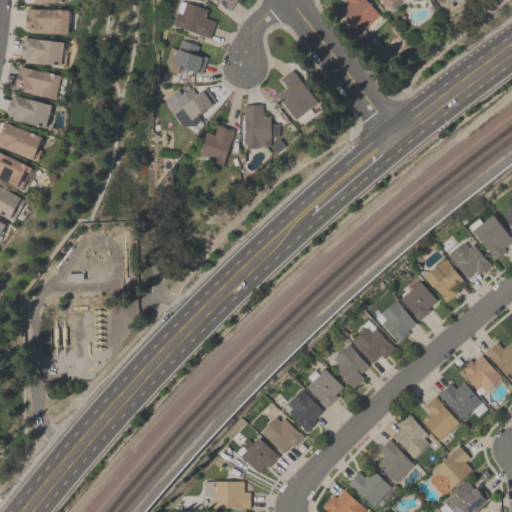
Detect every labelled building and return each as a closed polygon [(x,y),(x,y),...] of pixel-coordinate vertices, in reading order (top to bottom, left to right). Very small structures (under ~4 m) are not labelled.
[(179,0),(206,9),(204,17),(214,21),(209,37),(174,26),(175,24),(172,23),(179,0)] [(236,0),(227,10),(215,0),(236,0)] [(347,2),(345,0),(366,0),(379,14),(357,33),(338,10),(347,2)] [(376,0),(380,9),(404,0),(376,0)] [(69,9),(68,33),(29,32),(29,27),(25,27),(26,7),(69,9)] [(64,41),(63,47),(64,48),(65,49),(64,50),(64,52),(63,53),(62,53),(61,65),(37,62),(37,63),(24,62),(25,57),(19,57),(21,42),(23,42),(24,37),(64,41)] [(200,73),(178,66),(176,73),(162,68),(170,46),(176,49),(179,39),(198,45),(195,53),(206,57),(200,73)] [(19,66),(61,75),(55,98),(18,90),(19,86),(14,85),(17,71),(18,71),(19,66)] [(316,102),(309,107),(313,113),(299,124),(276,94),(287,86),(280,77),(291,69),(316,102)] [(163,98),(176,89),(180,94),(190,86),(196,94),(202,90),(206,95),(210,93),(216,101),(198,114),(202,118),(194,123),(181,126),(166,105),(163,98)] [(45,127),(11,119),(12,114),(6,113),(7,109),(6,109),(8,100),(10,101),(12,94),(51,104),(45,127)] [(269,114),(269,123),(277,123),(278,136),(269,136),(269,145),(257,148),(245,148),(245,144),(243,143),(242,137),(244,137),(243,104),(261,104),(261,114),(269,114)] [(39,147),(38,146),(38,148),(41,149),(37,161),(0,146),(0,129),(3,130),(6,122),(41,136),(41,138),(42,138),(42,140),(42,143),(41,145),(39,147)] [(213,133),(216,123),(233,128),(221,166),(206,161),(207,157),(198,154),(205,131),(213,133)] [(0,152),(31,167),(31,169),(31,172),(30,173),(29,175),(28,177),(26,178),(21,189),(0,178),(0,152)] [(0,185),(24,200),(18,210),(14,208),(8,218),(0,213),(0,185)] [(511,229),(500,213),(508,207),(503,200),(510,195),(511,197),(511,229)] [(511,240),(502,247),(504,250),(493,259),(470,230),(471,229),(468,225),(477,218),(480,222),(491,214),(511,240)] [(465,278),(446,255),(462,242),(467,247),(472,243),(489,264),(477,274),(475,270),(465,278)] [(445,302),(440,296),(441,295),(433,285),(431,286),(423,276),(443,259),(464,283),(456,290),(457,291),(445,302)] [(399,298),(419,281),(435,300),(427,307),(429,309),(417,320),(413,315),(414,315),(399,298)] [(374,317),(394,300),(414,323),(406,330),(408,332),(396,343),(374,317)] [(350,341),(364,327),(361,324),(366,319),(388,343),(389,342),(394,347),(382,358),(379,354),(370,363),(350,341)] [(509,341),(511,344),(511,373),(507,378),(484,351),(495,342),(501,348),(509,341)] [(368,365),(359,373),(363,377),(352,387),(333,367),(337,363),(332,358),(347,343),(368,365)] [(456,369),(469,358),(471,361),(479,354),(500,376),(480,394),(479,392),(477,394),(473,390),(476,388),(462,373),(461,374),(456,369)] [(341,386),(334,393),(336,395),(324,407),(305,386),(323,368),(341,386)] [(454,389),(462,382),(486,408),(476,416),(471,410),(461,419),(437,393),(449,383),(454,389)] [(287,412),(291,408),(285,403),(301,388),(322,410),(313,418),(315,421),(305,431),(287,412)] [(422,406),(434,395),(458,422),(438,440),(420,420),(428,413),(422,406)] [(412,456),(391,435),(399,427),(396,425),(408,414),(426,434),(423,438),(427,442),(412,456)] [(280,452),(259,432),(274,416),(279,421),(283,417),(302,436),(292,446),(289,444),(280,452)] [(277,456),(267,467),(264,464),(257,472),(239,455),(257,436),(277,456)] [(394,482),(375,463),(383,455),(378,450),(389,439),(412,464),(394,482)] [(442,495),(427,478),(432,474),(430,471),(452,451),(451,450),(457,444),(469,457),(464,461),(471,469),(442,495)] [(390,486),(372,506),(347,482),(357,471),(363,476),(370,468),(390,486)] [(202,481),(242,480),(242,491),(249,491),(249,508),(239,508),(239,507),(210,507),(210,495),(202,495),(202,481)] [(451,511),(442,501),(465,480),(473,488),(474,487),(475,488),(478,485),(487,495),(467,511),(451,511)] [(362,511),(327,511),(320,505),(332,494),(335,496),(342,488),(365,509),(362,511)]
